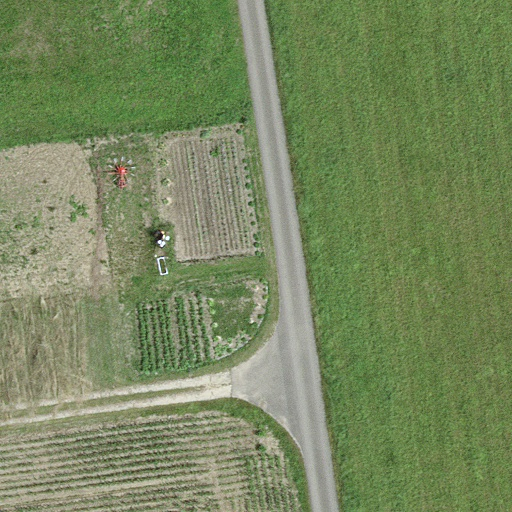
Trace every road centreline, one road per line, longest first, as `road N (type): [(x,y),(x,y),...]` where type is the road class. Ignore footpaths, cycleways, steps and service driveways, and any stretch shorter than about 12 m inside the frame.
road 1 (residential): [(321,511),(242,0)]
road 2 (track): [(300,376),(0,414)]
